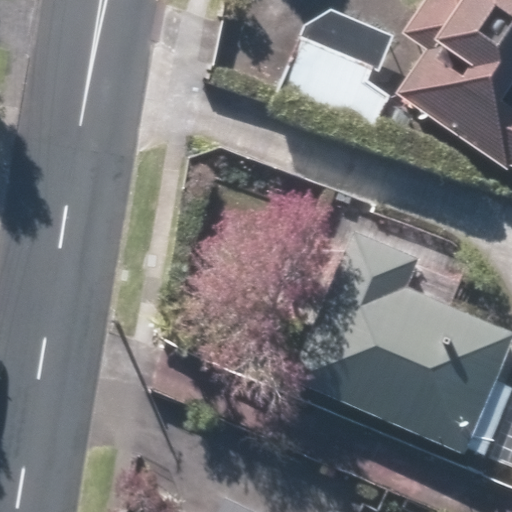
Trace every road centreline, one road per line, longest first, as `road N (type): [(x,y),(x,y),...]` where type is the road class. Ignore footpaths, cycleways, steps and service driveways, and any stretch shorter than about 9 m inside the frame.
road 1 (tertiary): [(77,126),(14,511)]
road 2 (tertiary): [(112,0),(77,126)]
road 3 (tertiary): [(77,126),(94,0)]
